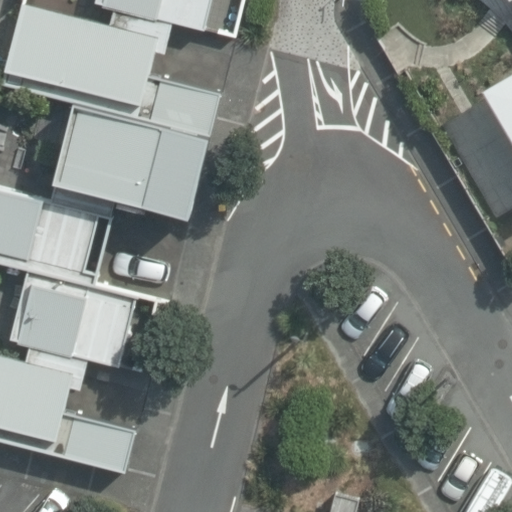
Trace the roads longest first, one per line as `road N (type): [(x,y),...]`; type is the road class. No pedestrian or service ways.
road 1 (residential): [(173,511),(245,251),(296,189)]
road 2 (residential): [(296,189),(325,181),(387,194),(511,414)]
road 3 (residential): [(296,189),(294,91),(315,0)]
